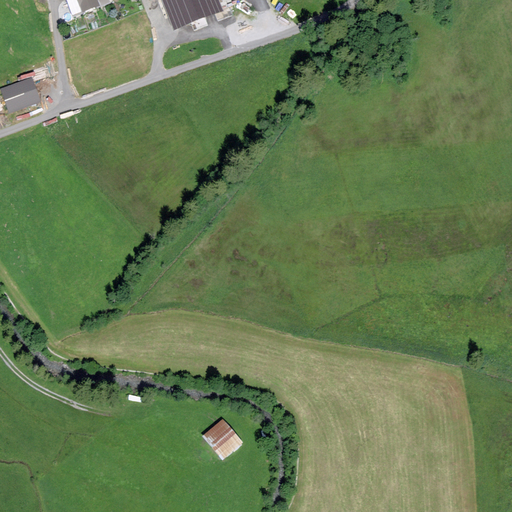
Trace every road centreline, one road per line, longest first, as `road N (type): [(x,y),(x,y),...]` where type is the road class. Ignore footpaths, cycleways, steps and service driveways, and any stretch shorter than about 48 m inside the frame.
road 1 (residential): [(356,0),(318,21),(0,132)]
road 2 (track): [(212,411),(81,406),(32,383),(0,350)]
